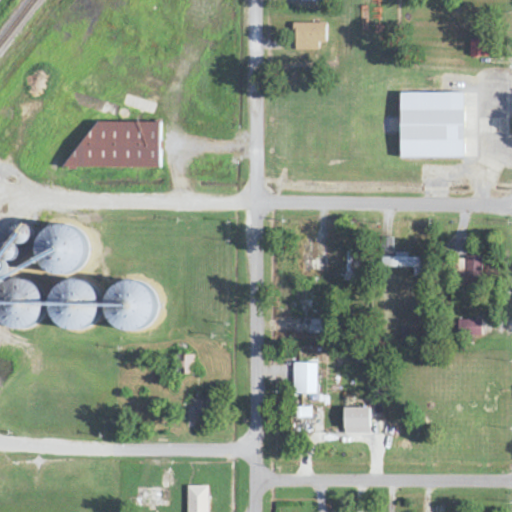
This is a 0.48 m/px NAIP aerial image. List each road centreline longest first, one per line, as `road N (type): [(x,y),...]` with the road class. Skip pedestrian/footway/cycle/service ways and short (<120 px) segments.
road 1 (residential): [(0,191),(511,203)]
road 2 (residential): [(254,446),(256,0)]
road 3 (residential): [(511,477),(253,475)]
road 4 (residential): [(0,436),(138,448),(254,446)]
